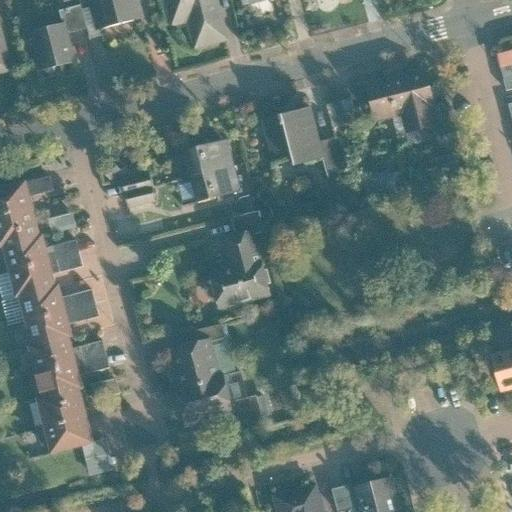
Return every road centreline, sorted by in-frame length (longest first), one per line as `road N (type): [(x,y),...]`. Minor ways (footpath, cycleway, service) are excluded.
road 1 (residential): [(469,21),(77,124)]
road 2 (residential): [(127,511),(440,432)]
road 3 (residential): [(77,124),(145,435)]
road 4 (residential): [(469,21),(511,175)]
